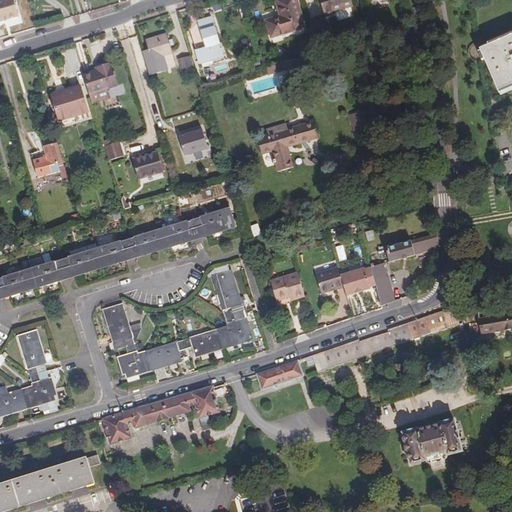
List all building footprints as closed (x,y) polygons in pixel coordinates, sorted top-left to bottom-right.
[(0,0),(0,22),(17,16),(11,0),(0,0)] [(306,26),(298,0),(277,0),(282,15),(268,19),(273,36),(306,26)] [(355,5),(353,0),(322,0),(326,13),(355,5)] [(199,21),(202,30),(207,49),(197,51),(200,62),(225,55),(223,49),(226,48),(224,42),(221,43),(214,18),(207,20),(199,21)] [(207,49),(202,30),(192,32),(197,51),(207,49)] [(170,40),(168,34),(146,41),(149,50),(143,52),(149,75),(167,70),(164,56),(174,53),(172,46),(175,45),(174,39),(170,40)] [(500,92),(511,86),(511,37),(482,51),(500,92)] [(187,80),(198,77),(191,56),(181,60),(187,80)] [(90,94),(98,91),(117,85),(110,62),(97,67),(98,70),(84,75),(90,94)] [(289,70),(287,63),(268,69),(270,75),(289,70)] [(295,68),(289,70),(294,88),(310,83),(304,64),(295,67),(295,68)] [(54,99),(60,121),(89,113),(82,88),(69,92),(70,94),(54,99)] [(90,94),(93,103),(101,100),(98,91),(90,94)] [(89,113),(60,121),(63,129),(91,120),(89,113)] [(314,122),(295,127),(300,144),(319,138),(314,122)] [(300,144),(295,127),(258,138),(261,151),(272,148),(278,172),(295,167),(289,147),(300,144)] [(104,141),(105,146),(117,143),(115,138),(104,141)] [(117,143),(105,146),(110,161),(125,156),(120,142),(117,143)] [(60,167),(65,165),(58,143),(46,147),(47,149),(50,158),(36,162),(35,163),(40,178),(61,172),(60,167)] [(34,153),(36,162),(50,158),(47,149),(34,153)] [(162,172),(156,153),(134,159),(140,179),(162,172)] [(203,218),(208,234),(234,226),(229,210),(203,218)] [(119,215),(112,217),(113,224),(120,221),(119,215)] [(79,223),(77,216),(67,219),(69,226),(79,223)] [(189,240),(208,234),(203,218),(199,219),(202,227),(191,230),(188,222),(184,224),(189,240)] [(202,227),(199,219),(188,222),(191,230),(202,227)] [(51,228),(53,234),(67,229),(66,224),(51,228)] [(133,257),(189,240),(184,224),(122,243),(124,251),(130,249),(133,257)] [(258,224),(251,226),(255,236),(262,234),(258,224)] [(392,265),(439,248),(436,235),(432,236),(428,226),(411,232),(414,240),(406,243),(403,234),(392,238),(394,247),(387,250),(387,251),(381,253),(384,262),(390,260),(392,265)] [(122,260),(133,257),(130,249),(124,251),(122,243),(117,244),(122,260)] [(75,274),(122,260),(117,244),(70,258),(75,274)] [(10,294),(56,280),(51,264),(43,267),(40,258),(28,262),(31,270),(5,278),(10,294)] [(56,280),(75,274),(70,258),(66,259),(69,268),(57,271),(55,263),(51,264),(56,280)] [(69,268),(66,259),(55,263),(57,271),(69,268)] [(375,285),(382,306),(397,301),(389,276),(388,277),(384,264),(370,268),(370,269),(375,285)] [(233,314),(241,312),(229,273),(228,273),(226,265),(213,269),(216,277),(212,278),(226,324),(235,321),(233,314)] [(321,292),(343,286),(340,276),(337,267),(316,274),(321,292)] [(343,286),(346,296),(369,290),(368,287),(363,271),(363,269),(340,276),(343,286)] [(368,287),(375,285),(370,269),(363,271),(368,287)] [(294,300),(305,297),(298,275),(270,283),(276,302),(289,298),(293,297),(294,300)] [(0,297),(10,294),(5,278),(1,279),(4,288),(0,288),(0,297)] [(464,307),(466,314),(480,311),(478,304),(464,307)] [(111,352),(118,350),(126,347),(128,354),(136,351),(122,305),(106,310),(115,340),(109,342),(111,352)] [(228,328),(244,323),(241,312),(233,314),(235,321),(226,324),(228,328)] [(487,332),(511,328),(511,314),(480,319),(481,327),(487,327),(487,332)] [(192,339),(197,354),(216,349),(219,361),(227,359),(224,346),(249,339),(244,323),(228,328),(192,339)] [(416,342),(410,324),(388,332),(389,335),(359,345),(357,342),(317,355),(322,373),(416,342)] [(40,364),(44,363),(35,332),(18,337),(32,383),(41,380),(38,369),(41,368),(40,364)] [(262,347),(258,333),(250,335),(255,349),(262,347)] [(173,344),(178,360),(197,354),(192,339),(188,340),(191,348),(180,352),(177,343),(173,344)] [(188,340),(177,343),(180,352),(191,348),(188,340)] [(138,372),(178,360),(173,344),(138,355),(121,360),(125,375),(120,377),(123,385),(141,380),(138,372)] [(118,350),(121,360),(138,355),(136,351),(128,354),(126,347),(118,350)] [(322,373),(317,355),(262,372),(266,388),(306,375),(312,396),(328,391),(322,373)] [(34,387),(50,382),(44,363),(40,364),(41,368),(38,369),(41,380),(32,383),(34,387)] [(0,397),(0,407),(2,414),(55,398),(50,382),(34,387),(0,397)] [(218,386),(105,419),(112,443),(133,437),(129,422),(137,419),(139,423),(194,406),(194,403),(201,400),(209,430),(217,428),(213,414),(224,410),(218,386)] [(464,450),(456,419),(405,432),(412,463),(464,450)] [(94,444),(0,473),(0,511),(6,511),(96,485),(86,455),(97,452),(94,444)]
